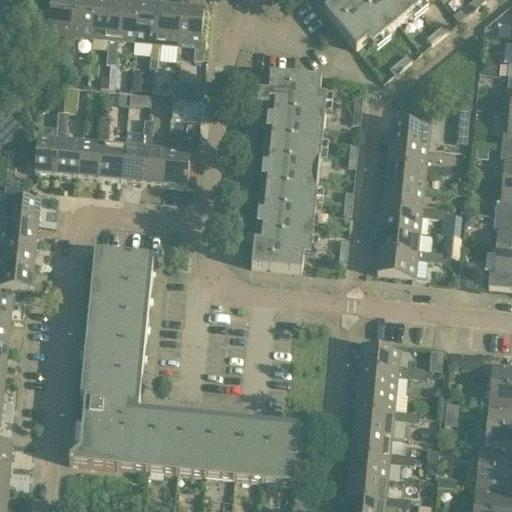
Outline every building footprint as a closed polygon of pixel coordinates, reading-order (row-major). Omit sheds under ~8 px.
[(70,40),(74,2),(57,0),(51,0),(47,38),(65,39),(70,40)] [(356,55),(374,40),(379,45),(398,29),(417,14),(433,0),(341,0),(323,15),(356,55)] [(478,0),(472,6),(477,12),(486,5),(481,0),(478,0)] [(70,40),(65,39),(64,52),(73,53),(74,40),(91,42),(95,4),(74,2),(70,40)] [(117,6),(95,4),(91,42),(108,44),(113,44),(117,6)] [(113,44),(108,44),(107,56),(116,57),(117,45),(134,46),(138,8),(117,6),(113,44)] [(468,19),(477,12),(472,6),(463,13),(468,19)] [(160,10),(138,8),(134,46),(151,48),(156,49),(160,10)] [(156,49),(151,48),(150,60),(159,61),(160,49),(177,51),(181,12),(160,10),(156,49)] [(204,15),(181,12),(177,51),(194,52),(193,65),(202,66),(204,53),(200,53),(204,15)] [(435,36),(440,42),(449,35),(443,29),(435,36)] [(483,33),(482,43),(492,44),(493,34),(483,33)] [(431,50),(440,42),(435,36),(426,43),(431,50)] [(72,65),(73,53),(64,52),(63,64),(72,65)] [(115,70),(116,57),(107,56),(106,68),(110,69),(115,70)] [(397,67),(403,73),(411,66),(406,59),(397,67)] [(158,74),(159,61),(150,60),(149,73),(158,74)] [(492,72),(486,65),(481,65),(479,77),(491,79),(492,72)] [(77,66),(76,74),(80,79),(88,80),(89,67),(77,66)] [(394,80),(403,73),(397,67),(389,74),(394,80)] [(316,206),(318,182),(321,158),(323,134),(325,109),(318,108),(321,85),(321,84),(270,79),(269,86),(251,84),(248,109),(259,110),(268,111),(255,246),(253,246),(251,272),(302,277),(304,254),(311,254),(313,230),(316,206)] [(100,93),(108,93),(109,81),(101,80),(100,93)] [(149,83),(133,81),(132,96),(148,98),(149,83)] [(166,86),(165,99),(173,100),(174,86),(166,86)] [(174,86),(173,100),(178,100),(203,102),(204,89),(179,86),(179,87),(174,86)] [(76,105),(77,97),(65,96),(64,104),(76,105)] [(129,101),(108,99),(107,110),(127,112),(129,101)] [(145,113),(146,102),(130,100),(129,111),(145,113)] [(355,101),(353,115),(361,116),(362,102),(355,101)] [(201,126),(203,106),(172,103),(171,123),(201,126)] [(352,129),(359,130),(360,130),(361,116),(353,115),(352,129)] [(392,127),(389,149),(428,153),(431,118),(409,116),(408,128),(392,127)] [(58,117),(57,129),(66,130),(67,118),(58,117)] [(501,151),(511,152),(511,117),(509,117),(507,138),(502,137),(501,151)] [(101,121),(100,134),(109,134),(110,122),(101,121)] [(144,125),(143,138),(152,138),(153,126),(144,125)] [(0,158),(12,147),(7,142),(9,139),(0,129),(0,158)] [(57,129),(57,133),(38,131),(34,178),(57,180),(60,142),(65,142),(66,130),(57,129)] [(78,182),(100,184),(103,146),(108,147),(109,134),(100,134),(99,146),(82,144),(78,182)] [(121,186),(142,189),(146,150),(151,151),(152,138),(143,138),(142,150),(125,148),(121,186)] [(82,144),(65,142),(60,142),(57,180),(78,182),(82,144)] [(125,148),(108,147),(103,146),(100,184),(121,186),(125,148)] [(350,149),(349,161),(357,161),(358,150),(350,149)] [(426,170),(428,153),(389,149),(387,171),(426,175),(425,179),(437,180),(438,171),(426,170)] [(168,152),(151,151),(146,150),(142,189),(164,191),(168,152)] [(502,186),(511,187),(511,152),(501,151),(500,165),(504,165),(502,186)] [(190,154),(168,152),(164,191),(186,193),(190,154)] [(487,164),(488,154),(477,153),(476,163),(487,164)] [(348,172),(355,173),(356,173),(357,161),(349,161),(348,172)] [(424,196),(425,179),(426,175),(387,171),(385,192),(424,196)] [(438,171),(437,180),(450,182),(451,172),(438,171)] [(15,190),(16,184),(11,177),(8,176),(4,176),(3,181),(3,189),(15,190)] [(494,220),(511,222),(511,187),(502,186),(500,207),(496,207),(494,220)] [(422,213),(424,196),(385,192),(383,214),(422,217),(421,222),(433,223),(434,214),(422,213)] [(345,197),(344,208),(352,209),(353,198),(345,197)] [(1,203),(0,217),(0,225),(38,229),(40,207),(1,203)] [(343,220),(351,221),(352,209),(344,208),(343,220)] [(419,239),(421,222),(422,217),(383,214),(381,235),(419,239)] [(434,214),(433,223),(446,224),(447,215),(434,214)] [(470,230),(475,226),(475,220),(465,219),(464,230),(470,230)] [(446,224),(444,242),(447,242),(458,243),(461,221),(446,220),(446,224)] [(496,256),(511,257),(511,222),(494,220),(493,234),(498,235),(496,256)] [(0,247),(36,250),(38,229),(0,225),(0,247)] [(418,256),(419,239),(381,235),(379,257),(417,260),(417,265),(429,266),(430,257),(418,256)] [(447,242),(446,254),(446,255),(458,256),(459,243),(458,243),(447,242)] [(339,256),(347,257),(348,245),(340,245),(339,256)] [(0,268),(33,272),(36,250),(0,247),(0,268)] [(346,268),(347,257),(339,256),(338,267),(346,268)] [(511,257),(496,256),(494,276),(489,276),(488,290),(511,292),(511,257)] [(95,257),(93,275),(97,275),(96,287),(151,293),(154,263),(99,257),(95,257)] [(415,283),(417,265),(417,260),(379,257),(376,279),(415,283)] [(430,257),(429,266),(441,267),(442,258),(430,257)] [(0,291),(31,295),(33,272),(0,268),(0,291)] [(470,292),(471,280),(459,279),(458,291),(470,292)] [(92,287),(90,304),(94,305),(93,316),(148,322),(151,293),(96,287),(92,287)] [(0,303),(0,326),(10,328),(12,305),(0,303)] [(89,316),(87,333),(91,334),(90,345),(145,351),(148,322),(93,316),(89,316)] [(0,348),(8,349),(10,328),(0,326),(0,348)] [(86,345),(84,362),(88,363),(87,374),(142,380),(145,351),(90,345),(86,345)] [(361,352),(359,374),(398,378),(397,382),(409,383),(410,374),(398,373),(400,355),(361,352)] [(448,369),(462,371),(463,359),(450,357),(448,369)] [(488,412),(511,414),(511,371),(492,370),(488,412)] [(68,469),(293,491),(298,436),(124,419),(125,408),(139,410),(142,380),(87,374),(79,455),(69,463),(68,469)] [(395,399),(397,382),(398,378),(359,374),(357,396),(395,399)] [(423,375),(410,374),(409,383),(422,385),(423,375)] [(431,395),(431,402),(441,403),(442,392),(436,391),(431,395)] [(408,400),(395,399),(357,396),(355,417),(393,421),(393,425),(405,427),(406,417),(408,400)] [(511,414),(488,412),(484,453),(484,454),(511,456),(511,414)] [(391,442),(393,425),(393,421),(355,417),(353,439),(391,442)] [(406,417),(405,427),(418,428),(418,419),(406,417)] [(389,459),(391,442),(353,439),(351,460),(389,464),(389,468),(401,470),(402,460),(389,459)] [(0,471),(10,472),(12,450),(0,448),(0,471)] [(480,453),(475,496),(511,499),(511,456),(484,454),(484,453),(480,453)] [(387,485),(389,468),(389,464),(351,460),(348,482),(387,485)] [(402,460),(401,470),(413,471),(414,462),(402,460)] [(426,466),(426,478),(436,478),(437,467),(426,466)] [(0,492),(8,494),(10,472),(0,471),(0,492)] [(385,502),(387,485),(348,482),(346,503),(385,507),(385,511),(390,511),(396,511),(398,503),(385,502)] [(436,492),(437,492),(454,494),(455,484),(437,482),(437,489),(436,492)] [(0,511),(6,511),(8,494),(0,492),(0,511)] [(511,511),(511,499),(475,496),(473,511),(511,511)] [(346,503),(345,511),(390,511),(385,511),(385,507),(346,503)] [(398,503),(396,511),(409,511),(410,505),(398,503)]
